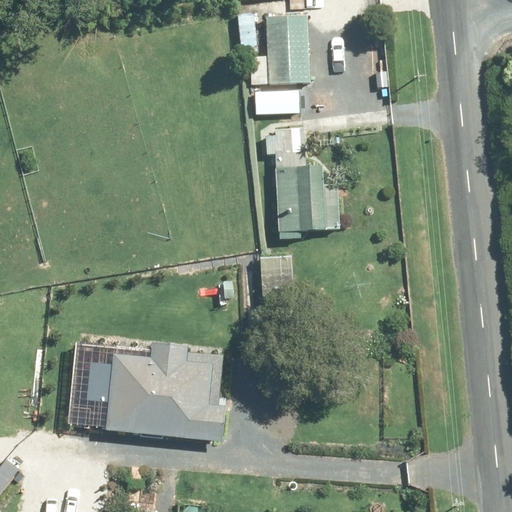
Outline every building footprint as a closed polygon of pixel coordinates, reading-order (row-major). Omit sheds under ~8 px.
[(298,0),(256,0),(258,17),(300,13),(298,0)] [(247,57),(247,89),(309,88),(308,19),(267,20),(267,57),(247,57)] [(302,129),(262,131),(264,160),(277,160),(281,246),(297,246),(297,236),(339,234),(336,168),(304,170),(302,129)] [(296,257),(260,261),(265,304),(301,300),(296,257)] [(113,362),(108,438),(224,447),(225,434),(236,435),(238,410),(226,409),(230,356),(153,350),(152,365),(113,362)] [(50,511),(26,492),(12,508),(16,511),(50,511)]
